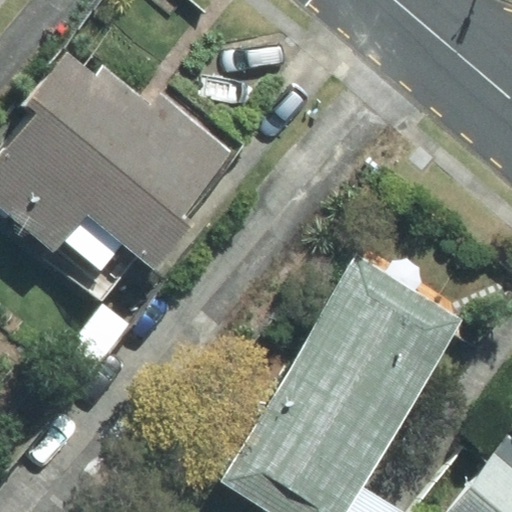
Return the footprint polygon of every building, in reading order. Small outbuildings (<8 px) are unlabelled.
[(0,111),(8,118),(0,126),(0,230),(28,254),(58,219),(123,275),(159,232),(148,223),(209,152),(139,93),(128,106),(82,67),(73,77),(44,52),(0,103),(0,111)] [(389,511),(343,483),(447,320),(343,255),(197,484),(241,511),(389,511)] [(122,323),(92,299),(48,354),(79,378),(122,323)] [(0,379),(16,364),(0,346),(0,379)] [(511,511),(511,452),(495,438),(430,511),(511,511)]
